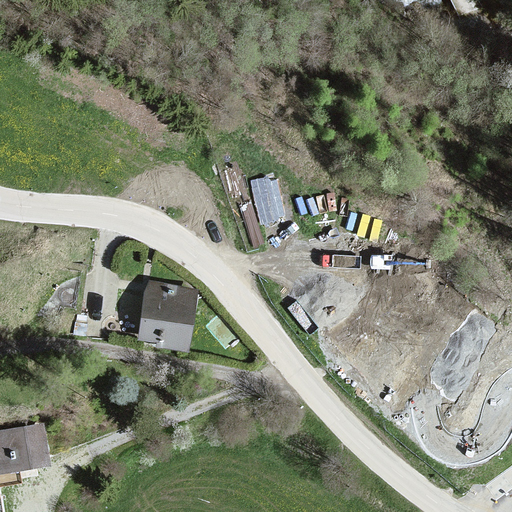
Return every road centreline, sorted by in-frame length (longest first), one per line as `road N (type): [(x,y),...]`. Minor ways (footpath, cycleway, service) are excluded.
road 1 (tertiary): [(0,203),(135,222),(190,253),(233,290),(351,433),(450,511)]
road 2 (track): [(301,381),(58,344),(0,347)]
